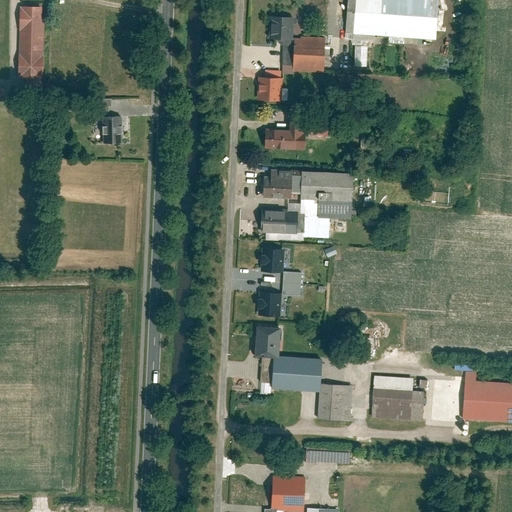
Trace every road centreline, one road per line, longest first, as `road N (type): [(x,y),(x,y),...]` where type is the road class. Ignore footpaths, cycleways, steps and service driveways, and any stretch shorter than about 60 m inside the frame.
road 1 (unclassified): [(217,511),(240,0)]
road 2 (tertiary): [(146,511),(167,0)]
